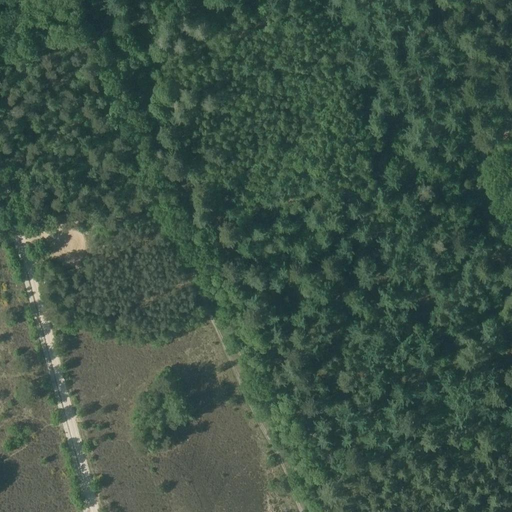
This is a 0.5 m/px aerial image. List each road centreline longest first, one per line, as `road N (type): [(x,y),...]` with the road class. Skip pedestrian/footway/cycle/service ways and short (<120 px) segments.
road 1 (track): [(511,130),(177,230)]
road 2 (unknown): [(436,0),(511,256)]
road 3 (track): [(69,421),(0,165)]
road 4 (track): [(273,436),(511,411)]
road 5 (track): [(227,0),(0,69)]
road 6 (track): [(89,44),(169,215)]
